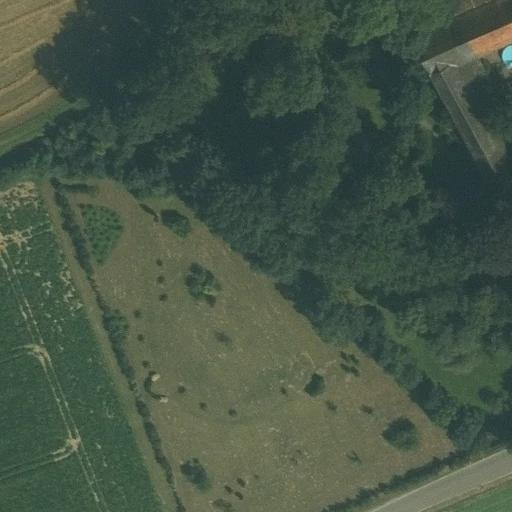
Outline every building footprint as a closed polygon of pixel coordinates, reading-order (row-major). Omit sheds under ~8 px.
[(511,0),(486,0),(458,12),(411,33),(431,69),(452,60),(474,48),(511,32),(511,0)] [(451,0),(458,12),(486,0),(451,0)] [(452,60),(477,106),(500,94),(474,48),(452,60)] [(477,106),(452,60),(431,69),(492,183),(511,171),(477,106)] [(511,171),(492,183),(506,210),(511,206),(511,171)]
